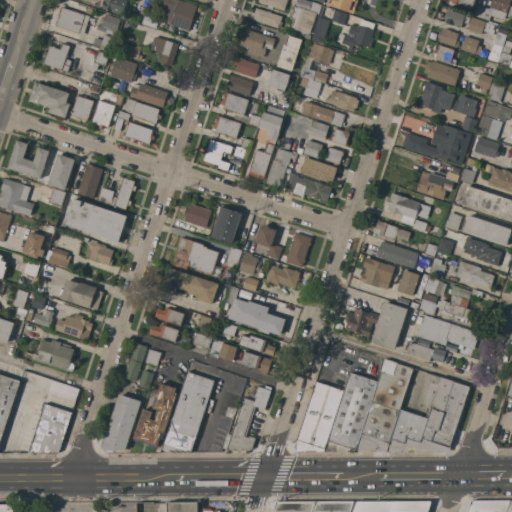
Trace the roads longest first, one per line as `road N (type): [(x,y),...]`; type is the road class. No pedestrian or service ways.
road 1 (residential): [(223,0),(73,478)]
road 2 (residential): [(417,0),(267,477)]
road 3 (residential): [(342,232),(0,116)]
road 4 (residential): [(511,311),(448,511)]
